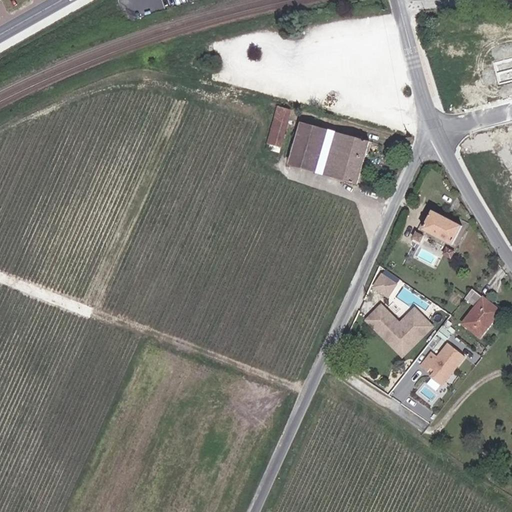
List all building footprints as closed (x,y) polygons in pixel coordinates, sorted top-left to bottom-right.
[(271,149),(281,152),(292,110),(277,106),(267,143),(272,145),(271,149)] [(302,122),(290,166),(357,184),(370,141),(302,122)] [(423,230),(452,245),(462,226),(433,211),(423,230)] [(412,238),(420,242),(423,237),(415,232),(412,238)] [(443,254),(451,259),(454,253),(446,249),(443,254)] [(374,285),(387,293),(394,283),(381,274),(374,285)] [(472,289),(465,298),(474,306),(460,324),(480,339),(498,317),(496,315),(499,310),(483,296),(482,297),(472,289)] [(366,319),(377,331),(379,329),(397,347),(408,347),(419,336),(421,338),(433,327),(415,309),(402,321),(403,322),(401,325),(381,305),(366,319)] [(447,320),(442,326),(445,329),(451,323),(447,320)] [(379,329),(377,331),(403,357),(421,338),(419,336),(408,347),(397,347),(379,329)] [(430,377),(441,386),(464,357),(448,344),(437,357),(431,353),(420,366),(426,371),(429,367),(435,372),(430,377)]
